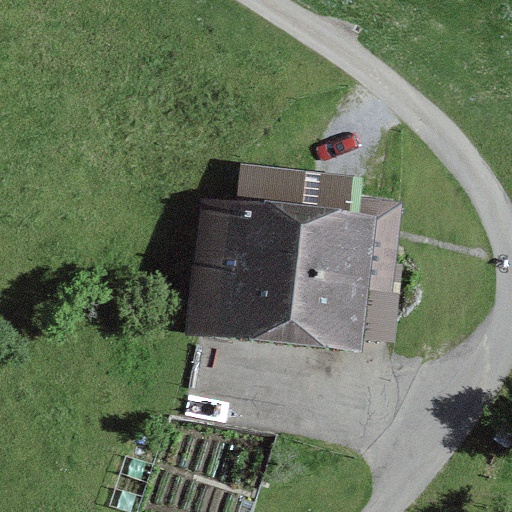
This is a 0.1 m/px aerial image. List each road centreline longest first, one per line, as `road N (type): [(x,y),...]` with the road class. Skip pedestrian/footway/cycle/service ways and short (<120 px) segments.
road 1 (track): [(250,0),(409,107),(489,195),(511,253)]
road 2 (track): [(511,310),(499,351),(440,460),(391,511)]
